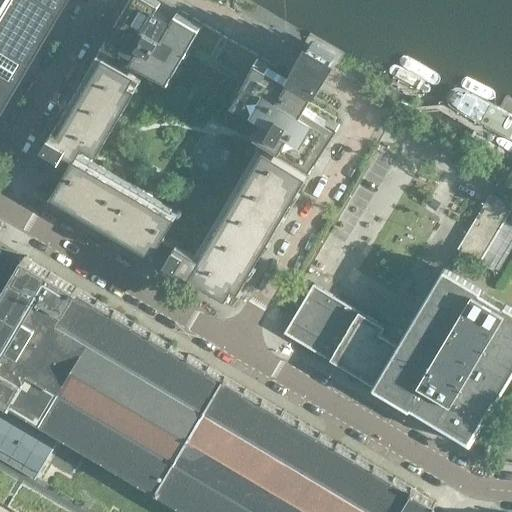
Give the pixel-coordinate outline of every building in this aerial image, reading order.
[(0,115),(68,0),(1,0),(0,3),(0,115)] [(317,158),(340,124),(339,123),(338,123),(336,121),(336,119),(337,117),(335,116),(333,112),(330,110),(326,108),(322,108),(309,101),(326,72),(333,60),(333,59),(307,49),(301,58),(291,76),(178,9),(172,19),(156,9),(160,3),(160,2),(157,0),(129,0),(108,35),(109,36),(103,45),(107,47),(102,56),(99,54),(99,53),(98,53),(96,56),(86,74),(89,76),(87,79),(84,77),(82,81),(72,98),(75,100),(73,104),(69,102),(67,106),(57,123),(60,125),(58,129),(55,127),(42,148),(61,159),(64,153),(73,158),(51,196),(153,255),(163,237),(176,245),(165,263),(232,302),(306,176),(303,174),(308,165),(311,167),(317,158)] [(382,69),(429,93),(434,85),(390,56),(380,59),(382,69)] [(511,119),(455,89),(445,96),(445,107),(511,142),(511,119)] [(478,266),(511,208),(511,207),(490,194),(455,252),(478,266)] [(415,490),(337,443),(336,444),(335,444),(334,445),(319,436),(320,435),(319,434),(320,433),(188,354),(186,356),(172,348),(174,345),(76,286),(75,287),(55,274),(50,271),(49,271),(29,259),(24,256),(21,260),(16,257),(10,266),(16,269),(1,294),(0,295),(0,502),(3,504),(10,493),(14,495),(7,506),(16,511),(430,511),(436,503),(415,491),(415,490)] [(471,444),(511,375),(511,306),(506,303),(505,303),(504,303),(503,304),(481,291),(481,290),(481,289),(480,288),(446,267),(445,267),(444,267),(443,268),(398,344),(381,334),(385,326),(314,283),(284,332),(373,385),(373,386),(373,387),(373,388),(408,408),(409,409),(410,409),(410,408),(411,408),(433,421),(433,422),(433,423),(433,424),(434,424),(468,445),(469,445),(470,445),(471,444)]
